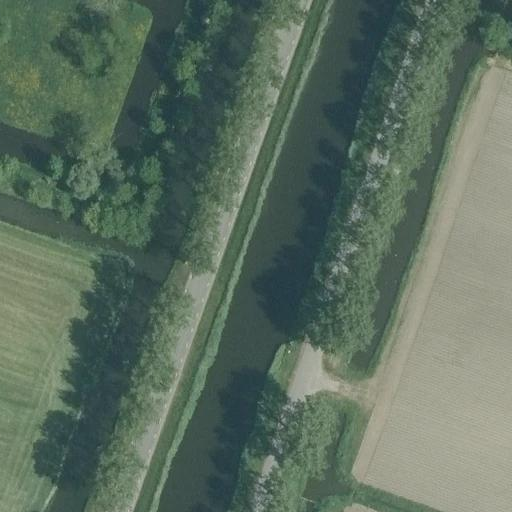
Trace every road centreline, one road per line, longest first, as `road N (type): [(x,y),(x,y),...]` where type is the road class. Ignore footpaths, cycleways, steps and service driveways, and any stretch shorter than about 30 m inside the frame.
road 1 (tertiary): [(118,511),(298,0)]
road 2 (unclassified): [(257,511),(437,0)]
